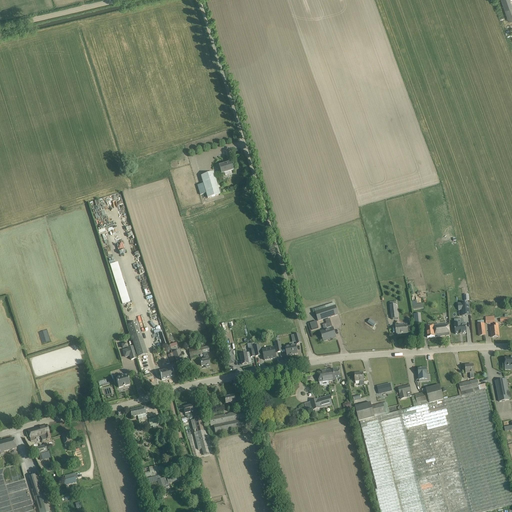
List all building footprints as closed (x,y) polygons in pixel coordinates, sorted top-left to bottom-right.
[(500,0),(504,10),(511,7),(511,5),(510,0),(500,0)] [(203,184),(197,185),(200,195),(206,193),(207,198),(220,195),(214,176),(221,173),(221,174),(233,171),(230,162),(219,166),(220,171),(213,173),(201,176),(203,184)] [(469,303),(458,304),(458,311),(461,310),(462,316),(470,316),(469,303)] [(396,304),(390,305),(391,319),(398,319),(396,308),(396,304)] [(335,306),(315,312),(318,322),(338,315),(335,306)] [(325,332),(321,334),(322,338),(322,339),(323,339),(323,342),(328,340),(332,339),(336,338),(334,333),(333,328),(330,319),(326,321),(326,324),(328,330),(325,331),(325,332)] [(463,319),(454,320),(455,324),(455,326),(454,326),(455,334),(459,334),(459,335),(463,335),(463,334),(467,333),(466,325),(465,326),(465,323),(463,323),(463,319)] [(494,328),(491,328),(491,333),(492,338),(499,337),(498,332),(498,327),(498,324),(494,325),(494,328)] [(407,325),(395,327),(396,335),(408,333),(407,325)] [(436,325),(426,326),(427,338),(435,337),(436,337),(449,336),(448,325),(436,326),(436,325)] [(142,338),(132,341),(137,358),(141,356),(145,355),(147,354),(142,338)] [(198,348),(189,350),(190,357),(202,354),(202,353),(203,353),(204,359),(200,359),(201,366),(205,366),(206,367),(210,366),(207,352),(209,352),(208,347),(201,348),(200,345),(198,346),(198,348)] [(296,345),(285,348),(287,356),(298,354),(296,345)] [(127,349),(123,350),(126,357),(129,356),(131,360),(136,359),(133,346),(127,348),(127,349)] [(260,346),(253,347),(254,350),(255,357),(262,355),(260,346)] [(274,348),(268,349),(270,359),(276,358),(274,348)] [(179,350),(173,353),(174,355),(174,357),(176,362),(183,360),(181,355),(180,353),(179,350)] [(231,351),(224,353),(228,365),(234,363),(231,351)] [(249,353),(240,355),(242,365),(251,363),(250,358),(249,353)] [(473,365),(465,366),(466,373),(470,373),(470,379),(474,378),(473,365)] [(172,368),(159,372),(161,380),(174,377),(172,368)] [(418,372),(417,372),(417,380),(419,380),(419,381),(427,380),(426,369),(418,369),(418,372)] [(330,377),(328,378),(329,381),(336,380),(336,379),(341,378),(339,370),(329,371),(330,377)] [(329,371),(318,373),(319,383),(329,381),(328,378),(330,377),(329,371)] [(363,374),(355,374),(355,382),(359,381),(360,386),(364,385),(363,374)] [(127,376),(116,380),(117,384),(118,388),(130,385),(127,376)] [(147,378),(150,386),(156,383),(152,376),(147,378)] [(506,379),(494,381),(499,402),(510,400),(506,379)] [(477,380),(459,385),(462,395),(479,391),(477,380)] [(390,384),(380,386),(381,394),(392,391),(390,384)] [(440,385),(426,389),(427,393),(429,403),(443,400),(440,385)] [(409,386),(398,388),(399,393),(401,399),(407,398),(412,397),(411,392),(409,386)] [(462,395),(443,400),(472,511),(482,511),(511,504),(511,497),(485,390),(479,391),(462,395)] [(427,393),(415,396),(418,407),(429,403),(427,393)] [(233,396),(224,397),(226,404),(230,403),(230,404),(238,403),(239,406),(243,405),(241,398),(241,397),(234,398),(233,396)] [(318,399),(309,401),(310,402),(311,408),(312,411),(315,410),(318,409),(320,408),(320,407),(332,404),(330,396),(318,400),(318,399)] [(418,407),(401,411),(426,511),(472,511),(443,400),(429,403),(418,407)] [(370,403),(355,407),(359,422),(360,421),(374,417),(371,407),(370,403)] [(383,404),(371,407),(374,417),(386,415),(383,404)] [(149,406),(130,411),(131,417),(146,414),(145,410),(150,409),(149,406)] [(191,406),(183,408),(185,414),(186,414),(187,418),(187,419),(189,419),(192,419),(192,417),(194,417),(192,410),(191,406)] [(225,415),(209,418),(211,426),(213,425),(215,433),(247,426),(244,411),(228,414),(228,415),(225,416),(225,415)] [(374,417),(360,421),(377,490),(375,490),(380,511),(426,511),(401,411),(389,414),(386,415),(374,417)] [(194,420),(190,421),(193,430),(197,429),(197,432),(199,438),(195,439),(198,450),(202,449),(203,455),(204,455),(209,454),(209,453),(213,452),(210,440),(206,441),(200,416),(194,418),(194,420)] [(151,422),(149,422),(150,425),(152,424),(153,427),(158,426),(158,423),(157,419),(157,418),(151,419),(151,422)] [(47,425),(38,427),(40,436),(42,440),(46,439),(47,440),(51,439),(49,434),(47,425)] [(38,427),(27,430),(29,435),(31,442),(35,441),(34,438),(40,436),(38,427)] [(138,429),(128,431),(132,446),(135,446),(134,442),(135,442),(134,438),(133,434),(137,433),(138,433),(138,429)] [(190,430),(186,432),(188,440),(189,440),(192,452),(194,460),(197,459),(195,451),(191,439),(192,439),(190,430)] [(14,439),(0,442),(0,452),(0,453),(1,454),(3,454),(3,452),(16,448),(14,439)] [(45,445),(36,448),(37,454),(47,452),(45,445)] [(150,472),(145,473),(146,478),(158,475),(158,473),(161,473),(166,472),(165,466),(160,467),(149,469),(150,472)] [(38,474),(29,477),(35,497),(44,495),(38,474)] [(66,480),(63,481),(65,486),(76,483),(75,479),(75,478),(77,478),(76,474),(74,474),(65,477),(66,480)] [(161,479),(157,480),(157,482),(160,490),(166,488),(169,487),(168,483),(179,480),(177,474),(161,479)] [(155,477),(145,479),(146,484),(148,484),(156,482),(157,482),(157,480),(161,479),(160,478),(159,475),(155,476),(155,477)] [(195,492),(191,493),(193,501),(203,499),(202,495),(204,494),(202,488),(197,489),(197,491),(195,492)] [(41,496),(35,497),(39,511),(48,511),(44,495),(41,496)]
